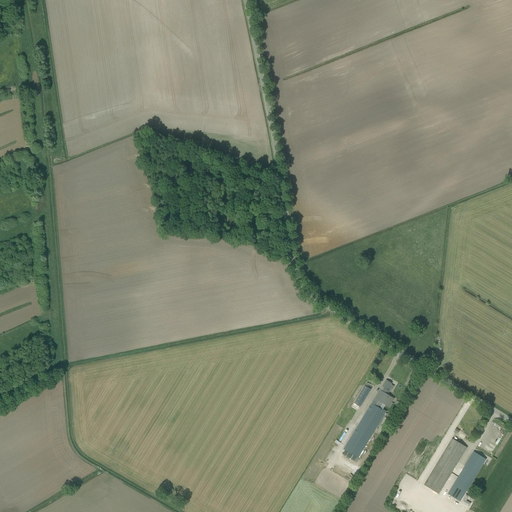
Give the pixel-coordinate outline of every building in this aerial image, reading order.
[(373,401),(371,404),(382,411),(383,409),(380,407),(382,403),(389,407),(394,399),(387,395),(389,391),(388,390),(392,383),(386,380),(380,390),(379,390),(373,401)] [(364,386),(353,404),(360,408),(371,390),(364,386)] [(345,450),(342,454),(354,461),(356,457),(358,458),(386,411),(383,409),(382,411),(371,404),(343,450),(345,450)] [(424,485),(438,494),(466,448),(452,439),(424,485)] [(464,466),(447,494),(460,502),(466,491),(485,460),(485,459),(481,456),(473,452),(471,456),(464,466)] [(346,465),(356,472),(358,470),(348,463),(346,465)]
